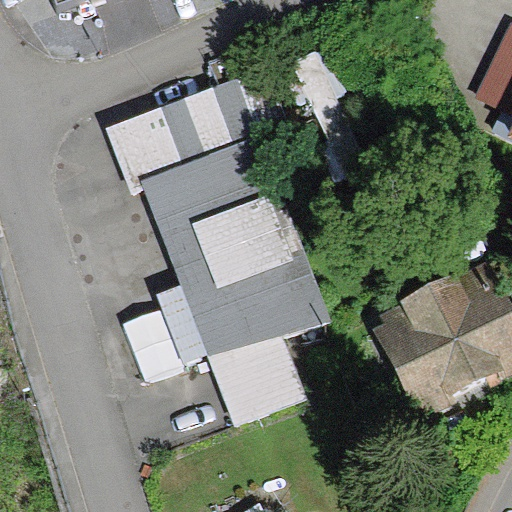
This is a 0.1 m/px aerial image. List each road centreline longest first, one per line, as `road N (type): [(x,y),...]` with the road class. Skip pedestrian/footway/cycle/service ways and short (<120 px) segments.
road 1 (residential): [(0,115),(124,511)]
road 2 (residential): [(0,113),(120,74),(276,0)]
